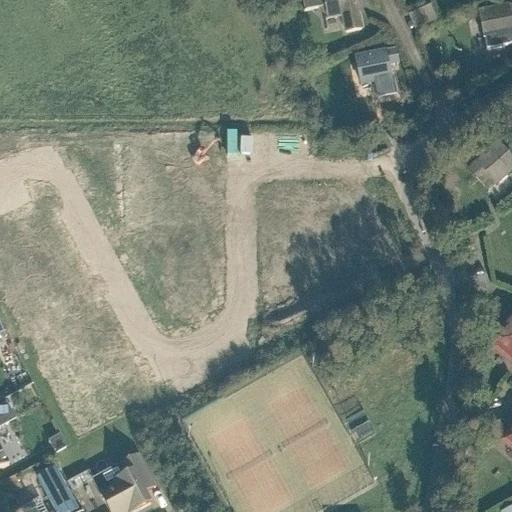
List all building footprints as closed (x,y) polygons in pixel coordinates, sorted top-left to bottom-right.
[(316,0),(312,0),(302,2),(304,12),(318,9),(316,0)] [(356,0),(322,0),(326,21),(343,18),(347,34),(362,31),(356,0)] [(511,6),(479,14),(487,51),(509,46),(511,44),(511,6)] [(395,50),(352,58),(360,88),(392,80),(389,67),(398,65),(395,50)] [(145,146),(145,178),(173,179),(173,146),(145,146)] [(173,146),(173,179),(200,179),(201,146),(173,146)] [(511,163),(497,146),(467,171),(474,180),(481,174),(495,191),(511,176),(511,163)] [(145,178),(145,201),(172,201),(173,179),(145,178)] [(173,179),(172,201),(200,202),(200,179),(173,179)] [(270,192),(270,216),(308,216),(308,192),(270,192)] [(145,201),(144,224),(172,224),(172,201),(145,201)] [(172,201),(172,224),(200,224),(200,202),(172,201)] [(45,203),(11,221),(22,242),(56,223),(45,203)] [(270,216),(269,237),(308,238),(308,216),(270,216)] [(56,223),(22,242),(33,261),(66,242),(56,223)] [(144,224),(144,247),(172,247),(172,224),(144,224)] [(172,224),(172,247),(200,247),(200,224),(172,224)] [(269,237),(269,259),(308,259),(308,238),(269,237)] [(66,242),(33,261),(43,280),(77,261),(66,242)] [(144,247),(144,279),(172,279),(172,247),(144,247)] [(172,247),(172,279),(200,280),(200,247),(172,247)] [(269,259),(269,280),(307,281),(308,259),(269,259)] [(77,261),(43,280),(54,300),(88,282),(77,261)] [(269,280),(269,302),(307,302),(307,281),(269,280)] [(94,294),(61,312),(72,333),(105,314),(94,294)] [(269,302),(269,325),(307,326),(307,302),(269,302)] [(105,314),(72,333),(82,351),(116,333),(105,314)] [(511,362),(511,319),(490,345),(511,363),(511,362)] [(116,333),(82,351),(93,370),(126,352),(116,333)] [(126,352),(93,370),(103,389),(137,371),(126,352)] [(137,371),(103,389),(114,410),(148,392),(137,371)] [(41,383),(29,390),(33,399),(46,392),(41,383)] [(0,471),(9,467),(0,450),(0,429),(16,421),(7,404),(0,407),(0,471)] [(136,458),(91,482),(98,496),(97,496),(105,511),(137,511),(148,506),(142,495),(153,490),(136,458)] [(58,475),(40,485),(55,511),(76,511),(78,511),(58,475)] [(43,511),(37,501),(17,511),(43,511)]
